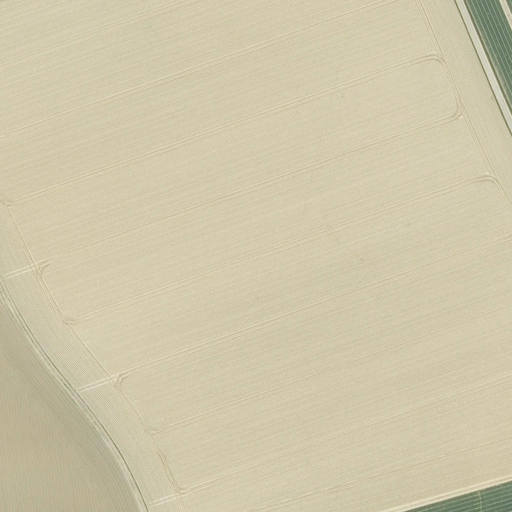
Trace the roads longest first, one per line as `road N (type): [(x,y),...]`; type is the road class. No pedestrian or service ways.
road 1 (track): [(136,511),(113,456),(35,359),(0,283)]
road 2 (unclassified): [(458,0),(511,121)]
